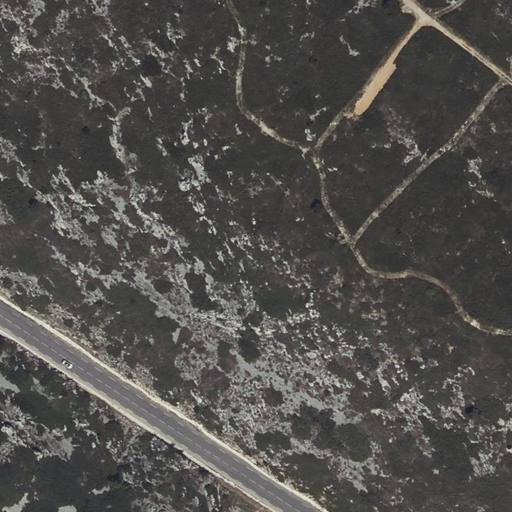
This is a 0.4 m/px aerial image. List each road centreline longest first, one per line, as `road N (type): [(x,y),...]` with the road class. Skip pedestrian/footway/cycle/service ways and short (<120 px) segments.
road 1 (primary): [(0,313),(302,511)]
road 2 (track): [(511,90),(404,0)]
